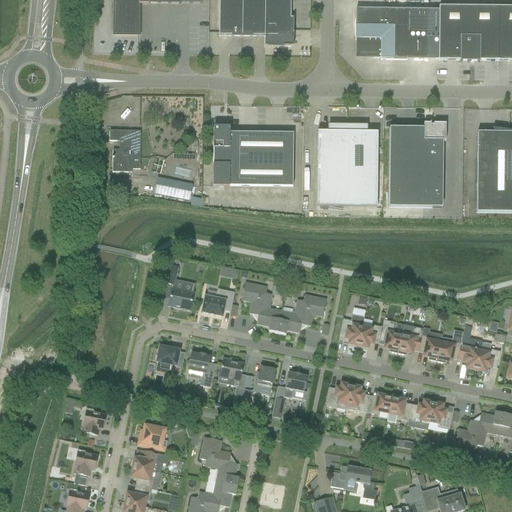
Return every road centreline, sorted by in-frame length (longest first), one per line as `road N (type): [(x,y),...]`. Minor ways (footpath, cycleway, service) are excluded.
road 1 (residential): [(108,511),(141,346),(167,326),(511,399)]
road 2 (unclassified): [(330,85),(94,81)]
road 3 (unclassified): [(511,92),(330,85)]
road 4 (secondary): [(0,307),(22,171)]
